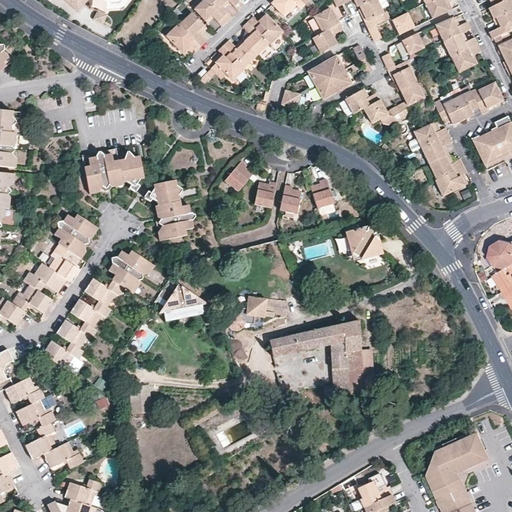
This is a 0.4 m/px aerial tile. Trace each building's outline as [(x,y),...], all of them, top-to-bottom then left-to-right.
[(62,0),(78,14),(90,0),(62,0)] [(228,21),(207,0),(202,0),(194,8),(208,22),(215,16),(217,18),(223,25),(228,21)] [(230,1),(229,0),(207,0),(228,21),(233,15),(227,9),(224,7),(227,4),(230,1)] [(229,0),(230,1),(232,3),(239,10),(245,5),(240,0),(229,0)] [(273,0),(272,2),(273,3),(284,15),(294,7),(298,10),(305,3),(302,0),(273,0)] [(376,25),(390,18),(386,11),(383,12),(377,0),(372,0),(360,6),(362,9),(365,16),(367,21),(365,22),(368,28),(376,25)] [(449,1),(451,0),(431,0),(426,3),(433,19),(450,11),(446,3),(449,1)] [(491,0),(494,5),(489,7),(492,13),(494,18),(496,17),(511,9),(511,1),(511,0),(491,0)] [(317,16),(324,32),(339,23),(338,21),(339,21),(336,16),(332,8),(317,16)] [(499,31),(491,35),(492,39),(494,43),(511,34),(511,9),(496,17),(502,29),(499,31)] [(108,16),(98,11),(93,21),(103,27),(108,16)] [(261,14),(257,18),(260,22),(263,20),(261,18),(263,16),(266,13),(264,11),(261,14)] [(193,12),(181,24),(201,45),(207,39),(201,33),(199,31),(205,25),(193,12)] [(408,12),(393,19),(400,35),(415,27),(408,12)] [(269,41),(270,42),(283,30),(266,13),(263,16),(261,18),(263,20),(260,22),(257,18),(255,16),(249,21),(269,41)] [(213,22),(217,18),(215,16),(208,22),(210,24),(213,22)] [(463,32),(471,29),(469,25),(467,21),(460,25),(456,26),(452,17),(435,26),(443,42),(460,34),(463,32)] [(494,18),(494,19),(499,31),(502,29),(496,17),(494,18)] [(245,41),(256,53),(269,41),(249,21),(244,25),(250,32),(253,34),(245,41)] [(181,24),(179,22),(167,34),(183,51),(191,44),(194,46),(197,49),(201,45),(181,24)] [(314,37),(323,53),(338,45),(333,35),(337,33),(340,31),(343,30),(339,23),(324,32),(314,37)] [(207,27),(205,25),(199,31),(201,33),(204,30),(207,27)] [(375,42),(382,38),(376,25),(368,28),(371,35),(375,42)] [(243,39),(245,41),(253,34),(250,32),(247,35),(243,39)] [(341,43),(337,33),(333,35),(338,45),(341,43)] [(425,49),(418,34),(404,41),(411,56),(425,49)] [(451,57),(478,44),(476,41),(475,38),(467,41),(464,43),(460,34),(443,42),(451,57)] [(244,65),(256,53),(245,41),(238,48),(236,45),(230,38),(224,44),(244,65)] [(505,60),(503,61),(506,68),(511,65),(511,38),(498,45),(502,53),(505,60)] [(238,48),(245,41),(243,39),(239,42),(236,45),(238,48)] [(191,44),(183,51),(185,54),(190,50),(194,46),(191,44)] [(246,66),(244,65),(224,44),(219,49),(221,52),(224,55),(216,61),(226,72),(232,79),(246,66)] [(474,55),(482,51),(480,47),(478,44),(451,57),(459,73),(461,72),(476,65),(471,56),(474,55)] [(354,49),(359,61),(366,58),(360,46),(354,49)] [(0,75),(7,70),(3,65),(9,60),(3,55),(4,54),(4,50),(3,48),(0,48),(0,75)] [(224,55),(221,52),(218,56),(214,60),(216,61),(224,55)] [(388,53),(382,57),(385,64),(388,70),(395,66),(388,53)] [(330,59),(322,64),(330,78),(345,70),(337,55),(330,59)] [(359,61),(365,74),(372,70),(366,58),(359,61)] [(413,66),(409,59),(395,66),(388,70),(391,77),(393,76),(397,83),(400,90),(416,82),(410,68),(413,66)] [(211,66),(212,68),(220,77),(226,72),(216,61),(211,66)] [(330,78),(322,64),(315,68),(309,71),(316,86),(330,78)] [(345,70),(330,78),(338,92),(346,87),(353,83),(345,70)] [(338,92),(330,78),(316,86),(324,99),(331,96),(338,92)] [(424,98),(416,82),(400,90),(403,97),(408,106),(424,98)] [(470,91),(478,107),(481,115),(488,111),(487,109),(495,105),(503,101),(494,82),(478,90),(477,88),(470,91)] [(452,99),(464,123),(470,121),(475,118),(472,110),(478,107),(470,91),(468,86),(460,89),(463,94),(452,99)] [(301,94),(286,90),(285,93),(284,97),(299,102),(301,94)] [(364,109),(380,100),(375,92),(368,96),(364,98),(360,91),(354,94),(345,99),(354,115),(354,114),(364,109)] [(299,102),(284,97),(283,101),(281,105),(297,109),(299,102)] [(441,119),(443,124),(450,121),(454,128),(459,126),(464,123),(452,99),(442,103),(440,99),(433,102),(441,119)] [(384,108),(380,100),(364,109),(372,123),(387,114),(384,108)] [(403,119),(410,116),(403,102),(396,106),(403,119)] [(397,122),(403,119),(396,106),(389,110),(396,124),(397,122)] [(11,112),(9,112),(0,111),(0,167),(14,169),(14,163),(18,158),(14,156),(17,151),(15,149),(19,145),(17,142),(14,139),(15,133),(13,132),(10,132),(10,127),(14,127),(18,124),(18,121),(14,118),(11,118),(11,112)] [(511,125),(493,134),(474,143),(486,168),(506,159),(511,155),(511,125)] [(419,149),(448,135),(447,131),(445,128),(435,132),(431,134),(427,126),(417,131),(411,133),(415,141),(408,145),(411,153),(419,149)] [(427,164),(446,155),(442,147),(452,142),(450,139),(448,135),(419,149),(427,164)] [(119,165),(119,162),(116,150),(82,157),(90,194),(124,187),(123,183),(127,183),(131,186),(129,189),(135,193),(137,191),(139,188),(137,186),(141,179),(141,178),(143,178),(140,161),(135,162),(134,157),(131,155),(128,153),(127,154),(124,161),(125,164),(119,165)] [(435,180),(463,166),(462,162),(460,160),(451,164),(446,155),(427,164),(435,180)] [(238,191),(253,175),(247,169),(246,168),(248,166),(242,161),(225,180),(238,191)] [(440,197),(468,183),(464,174),(466,172),(465,170),(463,166),(435,180),(432,181),(440,197)] [(7,202),(10,201),(12,200),(12,198),(9,196),(12,194),(13,193),(9,187),(13,186),(11,183),(12,175),(0,174),(0,209),(3,210),(6,210),(7,202)] [(334,204),(327,178),(319,181),(320,184),(318,184),(311,187),(318,209),(334,204)] [(182,230),(185,229),(192,228),(191,220),(193,220),(195,217),(195,215),(191,213),(189,213),(188,205),(180,206),(178,207),(177,201),(175,201),(174,196),(178,195),(178,194),(181,190),(180,188),(175,185),(173,185),(172,180),(154,184),(154,187),(151,192),(148,190),(144,196),(143,198),(150,202),(151,200),(157,204),(157,205),(159,216),(159,217),(157,220),(158,221),(157,223),(156,225),(161,228),(159,230),(162,232),(163,240),(183,236),(182,230)] [(272,208),(278,183),(270,181),(270,183),(268,183),(260,181),(255,204),(272,208)] [(298,214),(303,191),(294,189),(292,189),(292,186),(286,184),(280,210),(298,214)] [(82,251),(85,250),(84,247),(89,245),(90,245),(91,244),(90,238),(93,237),(93,236),(93,235),(98,228),(81,217),(78,221),(76,220),(70,216),(69,216),(65,222),(63,221),(60,223),(58,225),(59,228),(60,230),(55,236),(62,241),(65,243),(62,247),(72,254),(77,257),(82,251)] [(387,243),(385,236),(385,235),(382,233),(381,233),(380,230),(382,229),(383,226),(380,224),(379,224),(377,224),(375,229),(372,229),(367,226),(353,230),(354,233),(353,236),(355,244),(358,244),(359,250),(365,251),(369,254),(389,249),(387,243)] [(335,239),(337,253),(344,252),(342,238),(335,239)] [(491,260),(493,265),(494,265),(505,267),(511,263),(511,240),(511,241),(501,239),(491,244),(487,254),(491,260)] [(298,243),(291,246),(295,259),(302,257),(298,243)] [(66,263),(72,254),(62,247),(59,245),(53,255),(58,258),(56,261),(49,271),(66,282),(71,285),(76,278),(80,272),(66,263)] [(136,289),(138,288),(142,287),(141,283),(145,282),(146,280),(145,277),(151,273),(149,270),(153,264),(135,252),(132,258),(130,256),(124,252),(120,258),(118,258),(115,259),(113,260),(113,264),(114,266),(110,272),(116,276),(118,278),(115,282),(126,290),(133,295),(136,289)] [(502,291),(511,284),(511,277),(510,274),(511,273),(511,263),(505,267),(492,275),(502,291)] [(61,289),(66,282),(49,271),(44,267),(38,276),(36,279),(31,276),(26,283),(26,284),(26,285),(30,287),(38,293),(43,286),(57,295),(61,289)] [(184,281),(174,274),(160,294),(168,299),(159,312),(179,309),(182,311),(183,309),(184,308),(205,304),(181,287),(184,281)] [(119,299),(126,290),(115,282),(113,281),(107,290),(92,281),(88,287),(83,294),(97,304),(107,310),(113,300),(115,297),(119,299)] [(511,284),(502,291),(511,306),(511,305),(511,284)] [(52,302),(38,293),(30,287),(24,296),(21,300),(17,297),(11,305),(24,314),(29,306),(43,315),(47,309),(52,302)] [(242,320),(243,321),(251,322),(251,317),(254,317),(259,317),(263,318),(266,300),(248,297),(246,309),(239,309),(238,315),(240,317),(241,318),(242,320)] [(24,314),(11,305),(3,299),(0,304),(0,321),(3,318),(17,328),(22,322),(26,315),(24,314)] [(107,310),(97,304),(93,311),(78,301),(74,307),(69,314),(84,324),(92,330),(98,321),(101,318),(105,321),(111,312),(107,310)] [(243,324),(243,321),(242,320),(241,318),(240,317),(238,315),(235,314),(232,315),(230,317),(228,319),(227,321),(227,323),(228,325),(228,326),(230,328),(233,330),(236,330),(238,329),(240,328),(242,326),(243,324)] [(251,322),(243,321),(243,324),(252,325),(254,317),(251,317),(251,322)] [(269,341),(273,357),(330,345),(333,385),(323,387),(325,399),(356,394),(364,394),(360,351),(358,321),(351,322),(269,341)] [(92,330),(84,324),(79,331),(64,322),(60,328),(56,334),(70,344),(79,350),(85,341),(87,338),(91,341),(97,333),(92,330)] [(79,350),(70,344),(64,352),(50,343),(46,349),(41,356),(57,366),(64,371),(71,362),(73,359),(78,362),(83,353),(79,350)] [(0,394),(5,392),(14,388),(10,379),(8,381),(3,371),(4,367),(13,362),(7,351),(0,354),(0,394)] [(364,394),(375,392),(371,351),(360,351),(364,394)] [(27,399),(31,407),(40,402),(44,400),(40,391),(36,393),(34,388),(30,380),(14,388),(5,392),(9,400),(12,406),(27,399)] [(139,386),(141,414),(151,413),(149,385),(139,386)] [(131,414),(141,414),(139,386),(130,386),(131,414)] [(38,420),(41,428),(49,424),(55,421),(51,413),(47,415),(45,411),(40,402),(31,407),(15,414),(19,421),(22,428),(38,420)] [(190,421),(193,427),(224,409),(221,403),(190,421)] [(43,455),(56,448),(51,438),(49,434),(53,431),(49,424),(41,428),(36,431),(39,438),(24,446),(28,454),(31,461),(43,455)] [(445,511),(474,511),(456,470),(491,455),(481,432),(439,450),(428,474),(433,484),(443,508),(445,511)] [(75,457),(73,452),(68,443),(56,448),(43,455),(46,462),(46,463),(49,469),(66,461),(70,469),(83,463),(79,454),(75,457)] [(0,475),(6,473),(17,468),(14,461),(10,453),(0,458),(0,475)] [(456,470),(474,511),(478,511),(461,472),(492,458),(491,455),(456,470)] [(0,503),(1,503),(0,500),(0,493),(13,487),(9,480),(6,473),(0,475),(0,503)] [(69,501),(89,509),(93,498),(95,494),(100,495),(103,486),(89,481),(85,490),(69,484),(66,492),(63,499),(69,501)] [(366,506),(394,494),(391,486),(382,490),(379,491),(375,482),(361,488),(364,497),(363,498),(366,506)] [(342,483),(333,488),(335,493),(344,489),(342,483)] [(397,502),(394,494),(366,506),(368,511),(384,511),(383,508),(387,507),(397,502)] [(351,503),(353,510),(361,508),(359,500),(351,503)] [(95,511),(96,511),(89,509),(69,501),(67,506),(66,509),(65,511),(95,511)]
